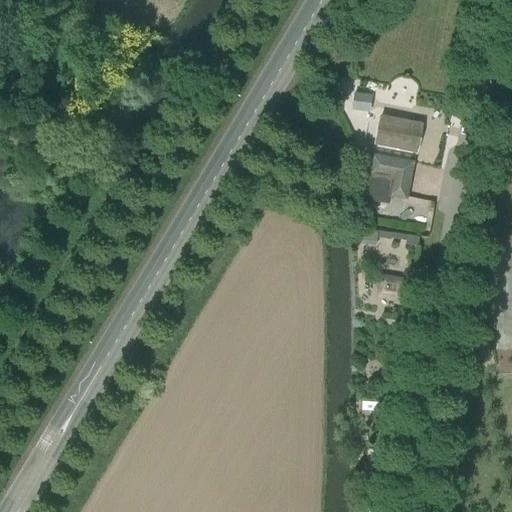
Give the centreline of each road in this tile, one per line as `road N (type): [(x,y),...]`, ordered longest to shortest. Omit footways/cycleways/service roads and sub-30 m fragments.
road 1 (secondary): [(15,511),(322,0)]
road 2 (unclassified): [(407,511),(494,0)]
